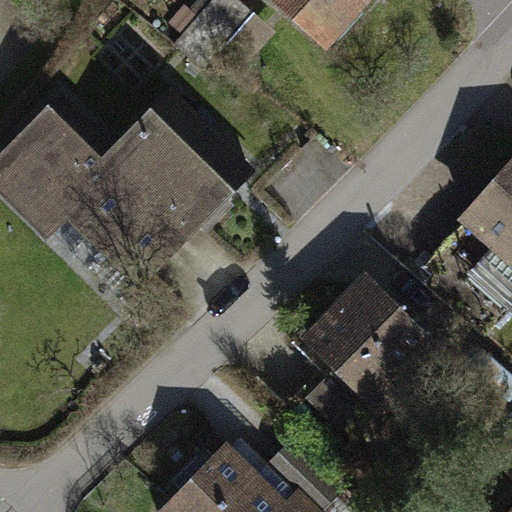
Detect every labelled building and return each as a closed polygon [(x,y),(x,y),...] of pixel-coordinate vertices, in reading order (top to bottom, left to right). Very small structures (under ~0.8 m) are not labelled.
[(202,69),(251,13),(236,0),(211,0),(173,44),(202,69)] [(358,0),(282,0),(325,38),(358,0)] [(117,153),(61,98),(0,159),(0,178),(49,227),(75,201),(145,271),(248,168),(174,96),(117,153)] [(511,164),(467,217),(477,226),(425,285),(485,338),(511,307),(511,164)] [(377,309),(359,291),(311,341),(368,396),(426,337),(387,300),(377,309)] [(315,511),(267,463),(258,474),(226,444),(161,511),(315,511)]
